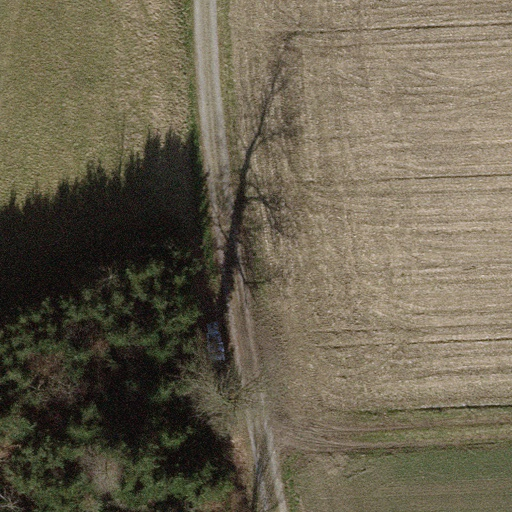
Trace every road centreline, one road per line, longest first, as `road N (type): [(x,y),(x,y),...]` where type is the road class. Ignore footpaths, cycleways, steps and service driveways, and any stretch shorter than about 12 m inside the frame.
road 1 (track): [(279,511),(262,445),(213,0)]
road 2 (track): [(262,445),(511,434)]
